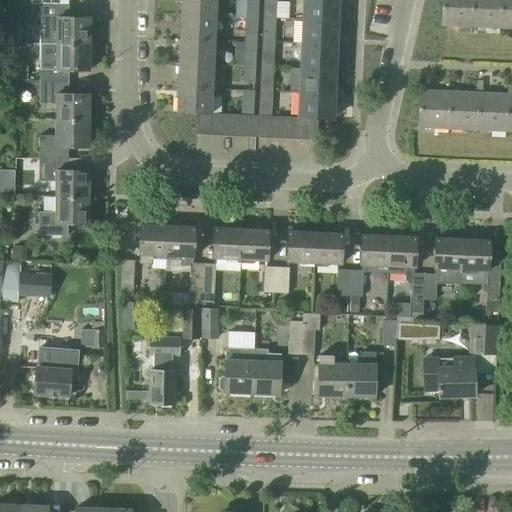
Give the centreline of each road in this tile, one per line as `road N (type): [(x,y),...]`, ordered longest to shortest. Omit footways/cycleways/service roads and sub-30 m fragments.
road 1 (residential): [(380,163),(333,183),(157,168),(131,135),(126,0)]
road 2 (tertiary): [(160,450),(511,457)]
road 3 (residential): [(380,163),(376,124),(404,0)]
road 4 (tertiary): [(0,442),(160,450)]
road 5 (residential): [(511,184),(411,179),(380,163)]
